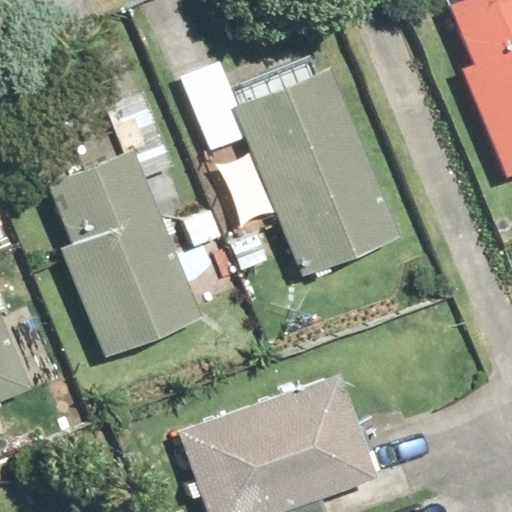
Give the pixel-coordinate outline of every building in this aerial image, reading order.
[(511,0),(425,0),(444,46),(431,52),(475,164),(511,149),(511,0)] [(191,141),(224,127),(281,266),(378,226),(299,37),(214,73),(198,36),(155,54),(191,141)] [(113,142),(121,163),(157,150),(126,68),(90,82),(113,142)] [(113,142),(21,177),(82,338),(175,303),(121,163),(113,142)] [(195,288),(172,327),(213,351),(236,313),(195,288)] [(356,464),(315,361),(157,425),(192,511),(217,511),(233,506),(235,511),(301,511),(323,503),(314,481),(356,464)]
